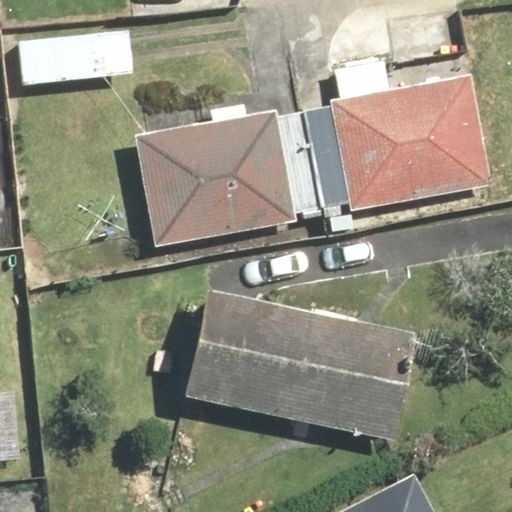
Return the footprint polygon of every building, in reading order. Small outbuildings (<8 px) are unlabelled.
[(26,38),(28,85),(138,80),(136,33),(26,38)] [(345,100),(337,101),(353,202),(489,181),(474,87),(396,95),(393,67),(342,73),(345,100)] [(284,118),(145,132),(157,245),(296,229),(284,118)] [(430,341),(213,294),(189,399),(405,448),(430,341)] [(438,511),(421,479),(354,511),(438,511)]
